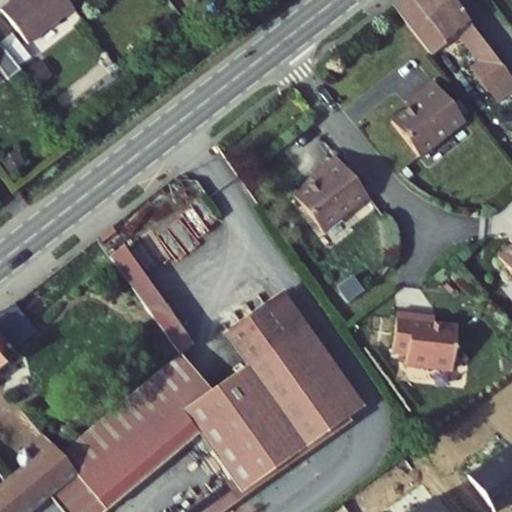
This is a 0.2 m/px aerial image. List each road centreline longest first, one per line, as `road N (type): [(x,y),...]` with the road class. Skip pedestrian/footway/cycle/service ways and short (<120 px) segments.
road 1 (primary): [(0,262),(277,46)]
road 2 (residential): [(277,46),(431,239)]
